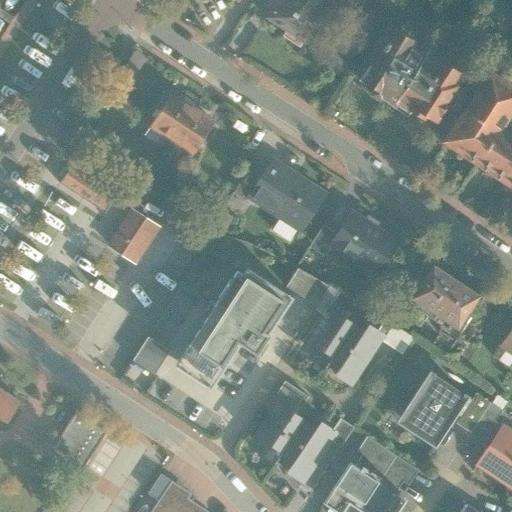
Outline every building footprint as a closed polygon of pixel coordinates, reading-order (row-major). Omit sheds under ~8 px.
[(303,48),(334,0),(270,0),(264,10),(269,13),(263,21),(303,48)] [(394,30),(356,85),(393,110),(431,55),(394,30)] [(468,80),(431,55),(393,110),(430,135),(468,80)] [(511,125),(511,92),(489,77),(441,150),(474,172),(498,188),(511,196),(511,141),(504,136),(511,125)] [(198,103),(176,86),(152,119),(174,135),(198,103)] [(221,119),(198,103),(174,135),(196,152),(221,119)] [(332,189),(275,153),(248,195),(306,232),(332,189)] [(121,190),(76,162),(63,183),(107,211),(121,190)] [(159,228),(163,223),(137,205),(118,234),(111,244),(137,261),(159,228)] [(398,241),(353,213),(341,232),(334,243),(379,272),(398,241)] [(334,243),(341,232),(327,223),(312,245),(326,254),(334,243)] [(479,294),(435,264),(413,297),(457,326),(479,294)] [(200,325),(174,365),(210,388),(213,384),(240,343),(255,353),(256,353),(264,340),(288,303),(292,296),(246,266),(241,273),(236,270),(214,305),(200,325)] [(324,314),(304,344),(305,345),(319,354),(323,349),(333,356),(353,324),(348,321),(343,318),(348,310),(333,301),(324,314)] [(353,324),(333,356),(343,362),(335,374),(350,383),(383,334),(368,324),(363,331),(358,328),(353,324)] [(511,325),(500,343),(511,351),(511,325)] [(468,393),(469,391),(430,365),(396,417),(435,442),(456,410),(468,393)] [(0,511),(0,411),(8,417),(24,393),(0,376),(0,511)] [(471,396),(468,393),(456,410),(461,413),(456,421),(470,429),(491,398),(476,389),(471,396)] [(281,395),(252,438),(253,439),(267,448),(270,443),(283,452),(303,420),(291,412),(296,405),(281,395)] [(503,406),(491,398),(470,429),(490,441),(503,422),(496,417),(503,406)] [(86,464),(108,427),(77,408),(54,445),(86,464)] [(303,420),(283,452),(294,459),(291,464),(287,471),(302,481),(335,431),(320,421),(315,428),(303,420)] [(511,427),(503,422),(490,441),(475,463),(511,487),(511,427)] [(362,453),(354,464),(361,469),(362,467),(367,470),(374,459),(377,461),(385,448),(366,436),(367,435),(366,435),(357,450),(362,453)] [(374,459),(367,470),(379,478),(395,454),(367,435),(366,436),(385,448),(377,461),(374,459)] [(395,454),(379,478),(396,489),(402,480),(408,484),(418,469),(395,454)] [(349,461),(322,502),(337,511),(342,511),(349,503),(359,509),(379,478),(367,470),(362,467),(361,469),(354,464),(349,461)] [(379,478),(359,509),(362,511),(397,511),(406,499),(395,491),(396,489),(379,478)] [(188,492),(177,485),(158,511),(203,511),(205,508),(186,495),(188,492)] [(154,494),(144,511),(155,511),(162,498),(154,494)] [(483,511),(464,500),(456,511),(483,511)]
